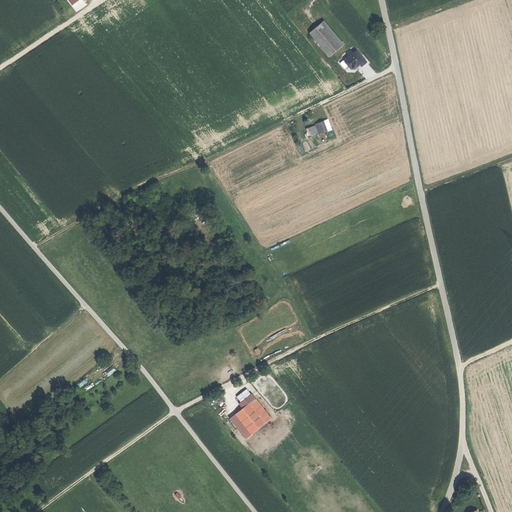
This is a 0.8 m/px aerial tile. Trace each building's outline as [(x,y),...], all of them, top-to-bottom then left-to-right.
[(330,56),(344,44),(324,21),(310,33),(330,56)] [(367,62),(358,51),(354,54),(350,50),(347,53),(350,56),(346,60),(346,62),(352,70),(355,70),(361,65),(362,67),(367,62)] [(328,131),(324,121),(316,125),(319,132),(319,134),(328,131)] [(309,136),(319,132),(316,125),(306,128),(309,136)] [(77,382),(80,387),(90,381),(87,376),(77,382)] [(235,411),(251,431),(270,416),(254,396),(235,411)] [(245,436),(251,431),(235,411),(229,416),(245,436)]
